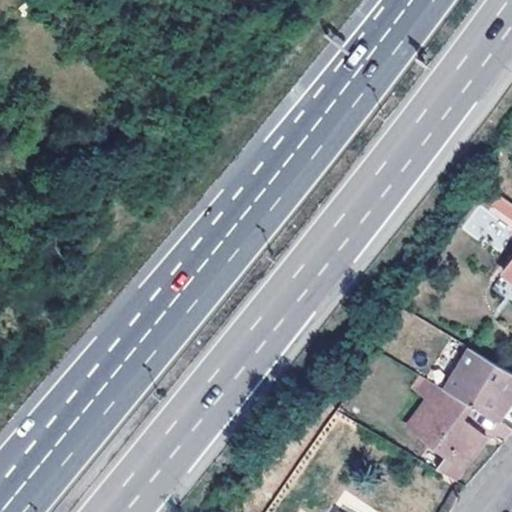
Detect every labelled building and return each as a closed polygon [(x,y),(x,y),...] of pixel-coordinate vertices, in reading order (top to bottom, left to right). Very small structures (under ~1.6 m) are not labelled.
[(511,203),(500,196),(495,203),(511,214),(511,203)] [(511,263),(493,288),(511,303),(511,263)] [(447,390),(471,404),(499,420),(511,397),(511,393),(511,394),(511,393),(511,374),(469,350),(447,390)] [(459,472),(479,440),(457,428),(461,421),(471,404),(447,390),(421,375),(414,388),(426,395),(409,424),(451,447),(442,462),(459,472)] [(457,428),(479,440),(483,433),(461,421),(457,428)] [(438,469),(456,479),(459,472),(442,462),(438,469)]
